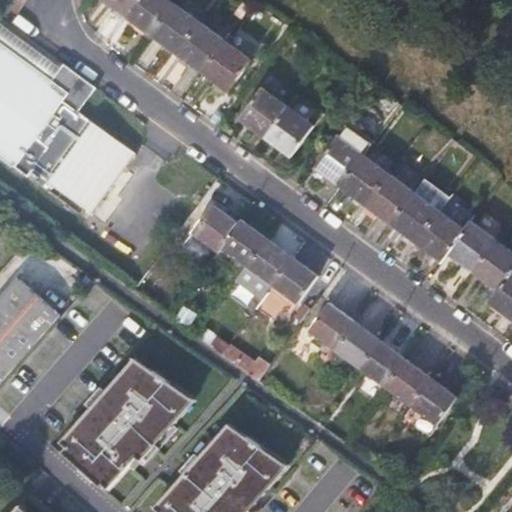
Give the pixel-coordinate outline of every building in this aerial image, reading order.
[(104,0),(117,9),(124,0),(104,0)] [(124,0),(117,9),(144,29),(164,0),(124,0)] [(164,0),(144,29),(169,47),(192,16),(170,0),(164,0)] [(169,47),(195,66),(218,35),(192,16),(169,47)] [(244,54),(218,35),(195,66),(221,85),(244,54)] [(0,155),(6,160),(35,183),(40,175),(84,209),(129,149),(87,118),(104,97),(66,65),(52,84),(0,45),(0,155)] [(233,111),(260,131),(282,100),(255,80),(233,111)] [(260,131),(287,150),(309,119),(282,100),(260,131)] [(310,162),(337,181),(361,150),(371,136),(362,129),(353,130),(341,121),(335,132),(333,131),(310,162)] [(337,181),(364,200),(387,169),(361,150),(337,181)] [(364,200),(389,218),(412,187),(387,169),(364,200)] [(422,173),(412,187),(389,218),(414,237),(438,206),(448,192),(422,173)] [(473,210),(448,192),(438,206),(463,223),(468,217),(473,210)] [(187,227),(213,246),(233,218),(207,200),(187,227)] [(414,237),(439,255),(445,248),(463,223),(438,206),(414,237)] [(207,253),(233,273),(242,260),(262,233),(236,214),(233,218),(213,246),(207,253)] [(445,248),(472,267),(495,236),(468,217),(463,223),(445,248)] [(287,251),(262,233),(242,260),(268,278),(287,251)] [(472,267),(498,286),(511,266),(511,248),(495,236),(472,267)] [(313,271),(287,251),(268,278),(293,298),(313,271)] [(511,266),(498,286),(489,298),(511,315),(511,266)] [(21,279),(0,301),(0,381),(61,314),(21,279)] [(305,325),(332,345),(352,318),(325,298),(305,325)] [(332,345),(357,363),(376,336),(352,318),(332,345)] [(357,363),(382,381),(402,354),(376,336),(357,363)] [(382,381),(407,399),(427,372),(402,354),(382,381)] [(170,420),(191,398),(154,372),(148,378),(132,363),(80,421),(86,427),(63,453),(80,468),(79,469),(93,482),(94,480),(101,486),(104,484),(110,489),(130,466),(134,469),(174,424),(170,420)] [(407,399),(434,419),(454,392),(427,372),(407,399)] [(249,511),(269,489),(265,485),(284,463),(247,437),(241,444),(225,430),(173,488),(179,494),(162,511),(249,511)]
